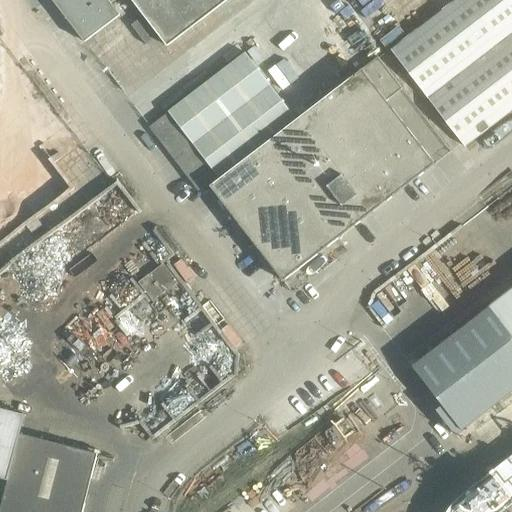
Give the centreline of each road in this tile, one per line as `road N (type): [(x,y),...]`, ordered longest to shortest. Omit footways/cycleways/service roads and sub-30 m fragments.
road 1 (unclassified): [(290,371),(5,0)]
road 2 (unclassified): [(290,371),(325,337),(381,249),(511,153)]
road 3 (unknown): [(353,291),(438,405),(451,442),(446,454),(342,511)]
road 4 (unknown): [(102,125),(263,0)]
road 5 (unclassified): [(152,511),(163,482),(190,450),(290,371)]
